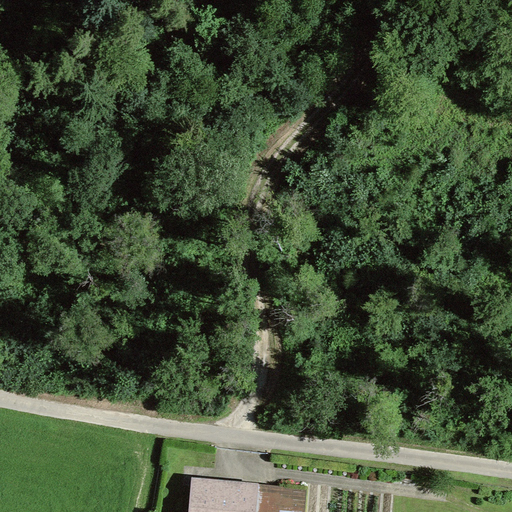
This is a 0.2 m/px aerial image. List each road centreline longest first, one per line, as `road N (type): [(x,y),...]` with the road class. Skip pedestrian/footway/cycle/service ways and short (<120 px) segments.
road 1 (track): [(0,398),(225,438),(511,475)]
road 2 (track): [(225,438),(261,368),(238,250),(280,155),(369,54),(398,0)]
